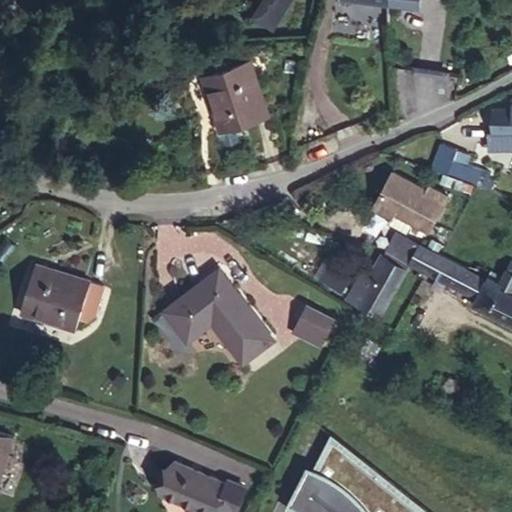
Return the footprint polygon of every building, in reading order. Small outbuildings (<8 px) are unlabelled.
[(278,33),(293,0),(264,0),(254,22),(278,33)] [(391,0),(391,4),(421,8),(422,0),(391,0)] [(221,130),(269,114),(251,59),(203,74),(221,130)] [(506,130),(511,130),(511,107),(493,108),(493,130),(506,130)] [(433,167),(448,172),(449,169),(492,186),(495,179),(490,177),(492,171),(467,162),(470,153),(442,143),(433,167)] [(395,211),(429,229),(448,194),(430,185),(428,189),(393,171),(375,206),(392,215),(395,211)] [(411,260),(421,244),(398,232),(389,249),(411,260)] [(487,279),(421,244),(411,260),(478,296),(475,302),(511,320),(511,291),(511,292),(511,291),(511,259),(503,276),(491,271),(487,279)] [(389,249),(385,256),(406,269),(411,260),(389,249)] [(375,276),(359,304),(379,316),(406,269),(385,256),(382,254),(371,273),(375,276)] [(352,272),(331,259),(321,276),(342,289),(352,272)] [(104,284),(36,262),(21,311),(76,328),(83,305),(96,309),(104,284)] [(220,267),(165,309),(188,340),(213,321),(244,361),(274,338),(220,267)] [(326,336),(336,318),(306,303),(297,321),(326,336)] [(0,481),(15,435),(0,429),(0,481)] [(229,479),(228,483),(176,460),(161,492),(205,511),(204,511),(236,511),(248,487),(229,479)]
